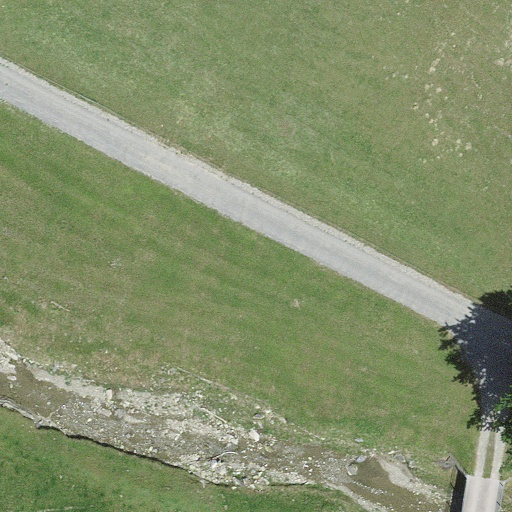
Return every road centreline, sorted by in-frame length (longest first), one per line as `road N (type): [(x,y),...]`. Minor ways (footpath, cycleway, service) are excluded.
road 1 (track): [(0,89),(511,341)]
road 2 (track): [(487,330),(495,415),(484,511)]
